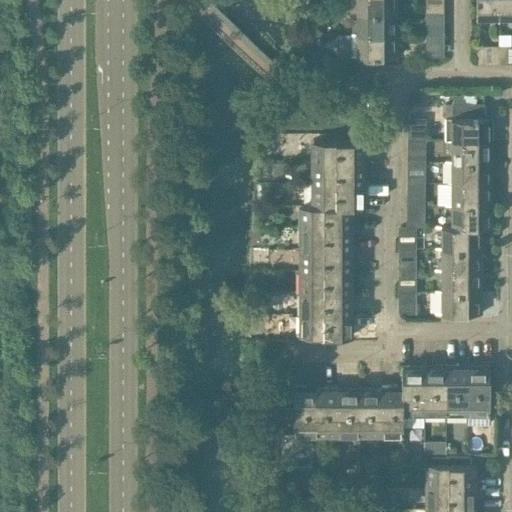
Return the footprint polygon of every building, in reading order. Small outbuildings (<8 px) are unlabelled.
[(397,11),(396,0),(346,0),(347,11),(356,11),(397,11)] [(489,20),(498,20),(498,0),(476,0),(476,16),(489,16),(489,20)] [(511,15),(511,0),(498,0),(498,20),(508,20),(508,16),(511,15)] [(356,11),(356,33),(397,33),(397,11),(356,11)] [(427,24),(427,33),(445,32),(445,24),(427,24)] [(427,41),(445,41),(445,32),(427,33),(427,41)] [(397,33),(356,33),(350,33),(350,55),(397,55),(397,33)] [(451,139),(491,139),(491,116),(485,116),(485,102),(475,102),(475,92),(453,92),(453,102),(445,103),(445,117),(444,117),(444,139),(447,139),(451,139)] [(409,138),(425,139),(425,113),(409,113),(409,138)] [(311,139),(311,161),(364,161),(364,139),(311,139)] [(451,161),(491,160),(491,139),(451,139),(447,139),(447,148),(451,148),(451,161)] [(423,168),(423,161),(409,160),(408,168),(423,168)] [(447,182),(491,182),(491,160),(451,161),(451,173),(447,173),(447,182)] [(311,161),(311,182),(364,183),(364,161),(311,161)] [(364,183),(311,182),(311,203),(311,204),(352,204),(352,205),(364,205),(364,183)] [(451,190),(451,204),(491,204),(491,182),(447,182),(447,190),(451,190)] [(408,196),(408,203),(423,204),(423,196),(408,196)] [(299,203),(299,226),(352,226),(352,205),(352,204),(311,204),(311,203),(299,203)] [(491,226),(491,204),(451,204),(451,216),(447,216),(447,225),(451,225),(481,225),(481,226),(491,226)] [(441,233),(441,247),(481,247),(481,226),(481,225),(451,225),(447,225),(437,225),(437,233),(441,233)] [(352,226),(299,226),(299,247),(352,247),(352,226)] [(414,255),(414,246),(400,246),(400,255),(414,255)] [(299,247),(299,269),(352,269),(352,247),(299,247)] [(481,268),(481,247),(441,247),(441,259),(437,259),(437,269),(481,268)] [(441,278),(441,290),(481,290),(481,268),(437,269),(437,278),(441,278)] [(352,269),(299,269),(299,290),(352,290),(352,269)] [(299,290),(299,312),(352,312),(352,290),(299,290)] [(481,312),(481,290),(441,290),(441,303),(437,303),(437,312),(481,312)] [(416,311),(416,297),(399,297),(399,311),(416,311)] [(352,334),(352,312),(299,312),(299,334),(301,334),(301,340),(321,340),(321,334),(352,334)] [(402,414),(403,414),(423,414),(424,362),(401,362),(401,384),(402,384),(402,414)] [(445,362),(424,362),(423,414),(445,414),(445,362)] [(467,414),(467,362),(445,362),(445,414),(467,414)] [(489,362),(467,362),(467,414),(489,414),(489,412),(495,412),(495,394),(489,394),(489,362)] [(294,436),(316,436),(316,417),(315,384),(281,385),(279,414),(293,414),(294,436)] [(315,384),(316,417),(316,436),(338,436),(337,417),(337,384),(315,384)] [(359,417),(359,384),(337,384),(337,417),(338,436),(359,436),(359,417)] [(359,384),(359,417),(359,436),(381,436),(380,384),(359,384)] [(402,384),(401,384),(380,384),(381,436),(403,436),(403,414),(402,414),(402,384)] [(315,464),(290,463),(290,475),(315,476),(315,464)] [(425,463),(425,485),(477,485),(477,463),(425,463)] [(477,485),(425,485),(425,507),(477,507),(477,485)]
